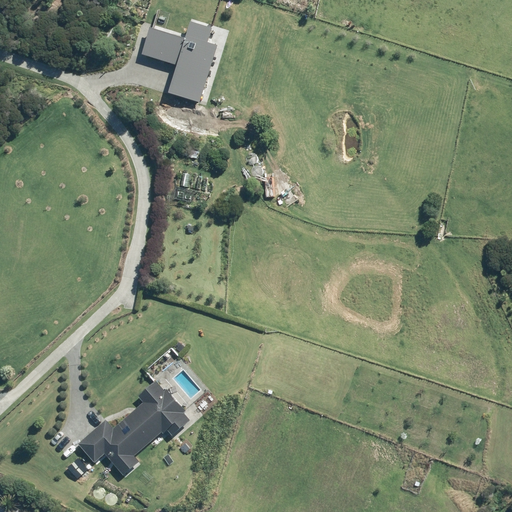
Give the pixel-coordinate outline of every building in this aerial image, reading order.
[(170,11),(158,9),(156,22),(168,24),(170,11)] [(196,16),(185,69),(199,71),(198,75),(205,77),(217,20),(196,16)] [(248,152),(247,153),(246,154),(245,155),(245,156),(244,158),(244,159),(244,160),(244,162),(245,163),(246,164),(247,165),(248,166),(249,167),(250,167),(252,167),(253,167),(255,167),(256,166),(257,166),(258,165),(259,164),(260,162),(260,161),(260,160),(260,158),(260,157),(259,155),(259,154),(258,153),(256,152),(255,152),(254,151),(253,151),(251,151),(250,151),(248,152)] [(275,178),(266,177),(266,198),(283,198),(284,184),(274,184),(275,178)] [(108,420),(80,444),(97,463),(107,454),(126,476),(142,462),(137,456),(164,433),(166,434),(170,430),(175,436),(193,420),(186,413),(189,411),(170,389),(167,391),(159,381),(141,396),(146,402),(115,428),(108,420)] [(194,447),(188,441),(179,450),(185,456),(194,447)] [(81,459),(70,468),(79,479),(90,470),(81,459)]
